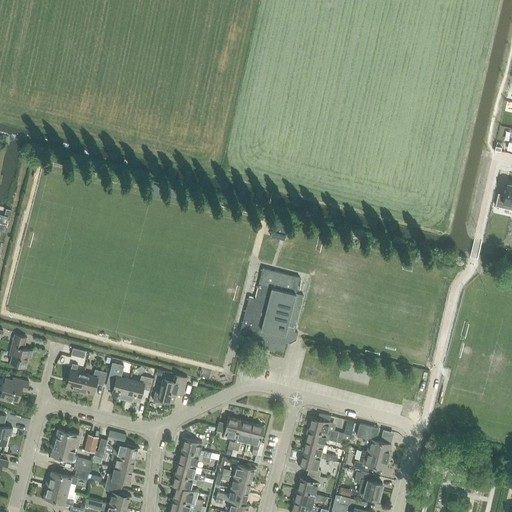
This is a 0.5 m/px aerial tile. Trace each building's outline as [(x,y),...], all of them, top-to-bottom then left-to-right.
[(498,192),(495,205),(511,208),(511,182),(507,182),(504,194),(498,192)] [(281,239),(284,240),(289,223),(275,219),(274,222),(271,236),(281,239)] [(256,338),(255,343),(263,345),(263,346),(274,349),(275,348),(283,350),(285,341),(290,343),(296,339),(298,332),(294,331),(303,295),(295,293),(299,277),(262,267),(255,299),(249,297),(240,333),(256,338)] [(33,350),(24,347),(27,337),(15,334),(9,353),(12,354),(10,362),(26,366),(29,355),(32,356),(33,350)] [(84,357),(84,356),(86,350),(73,347),(71,354),(84,357)] [(113,362),(108,379),(115,381),(113,389),(112,395),(125,399),(130,379),(120,376),(123,365),(113,362)] [(73,389),(80,391),(84,373),(77,371),(79,365),(73,363),(67,385),(73,387),(73,389)] [(93,376),(84,373),(80,391),(88,393),(88,390),(94,392),(97,382),(103,384),(106,372),(95,369),(93,376)] [(130,379),(125,399),(140,403),(143,389),(149,390),(152,378),(142,375),(140,381),(130,379)] [(163,378),(159,392),(155,392),(153,400),(164,403),(165,399),(173,401),(177,388),(184,390),(187,378),(175,375),(173,381),(163,378)] [(22,388),(28,389),(30,382),(15,378),(15,380),(5,377),(0,396),(0,397),(7,400),(8,397),(19,400),(22,388)] [(9,434),(11,434),(13,427),(3,425),(5,414),(0,412),(0,441),(6,443),(9,434)] [(225,432),(224,434),(236,437),(241,419),(229,416),(227,423),(225,432)] [(311,416),(308,428),(338,436),(339,431),(328,428),(330,421),(318,418),(311,416)] [(235,441),(233,448),(238,450),(241,439),(248,440),(252,422),(241,419),(236,437),(235,441)] [(252,422),(248,440),(254,442),(251,453),(257,455),(259,443),(264,426),(252,422)] [(360,423),(356,435),(366,438),(364,443),(370,444),(368,451),(388,457),(391,444),(375,440),(379,427),(378,427),(360,423)] [(308,428),(305,440),(323,445),(325,440),(326,440),(329,439),(336,441),(338,436),(308,428)] [(79,436),(58,430),(55,443),(75,449),(79,436)] [(339,431),(338,436),(342,437),(349,439),(351,434),(344,432),(339,431)] [(86,445),(84,449),(94,452),(95,450),(98,437),(91,435),(88,445),(86,445)] [(182,437),(179,449),(210,457),(211,451),(200,449),(202,442),(182,437)] [(101,438),(98,450),(104,451),(107,441),(107,439),(101,438)] [(305,440),(302,452),(320,457),(331,460),(333,455),(321,452),(323,445),(305,440)] [(107,441),(104,451),(111,453),(113,448),(107,441)] [(73,469),(76,470),(89,473),(92,461),(78,457),(78,455),(74,454),(75,449),(55,443),(51,455),(71,460),(70,462),(75,463),(73,469)] [(114,448),(112,453),(135,459),(138,448),(120,443),(118,449),(114,448)] [(179,449),(176,461),(196,466),(197,459),(209,462),(210,457),(179,449)] [(356,461),(354,467),(368,471),(369,465),(385,469),(388,457),(368,451),(361,450),(358,462),(356,461)] [(302,452),(299,464),(311,467),(309,473),(320,475),(321,470),(317,469),(320,457),(302,452)] [(112,453),(111,459),(115,460),(114,466),(132,471),(135,459),(112,453)] [(0,471),(1,467),(6,468),(9,460),(0,457),(0,471)] [(176,461),(173,473),(204,481),(205,477),(205,476),(194,473),(196,466),(176,461)] [(238,464),(234,476),(254,481),(257,469),(238,464)] [(108,473),(106,484),(121,487),(123,482),(129,483),(132,471),(114,466),(112,474),(108,473)] [(52,472),(48,485),(69,491),(71,482),(76,484),(77,478),(87,480),(89,473),(76,470),(74,476),(71,476),(71,478),(52,472)] [(357,471),(354,481),(361,483),(358,494),(380,499),(384,484),(372,481),(373,476),(357,471)] [(173,473),(170,484),(174,485),(190,490),(191,483),(202,486),(204,481),(173,473)] [(299,476),(296,488),(316,493),(318,486),(321,487),(323,480),(324,477),(320,475),(309,473),(308,479),(299,476)] [(91,475),(90,480),(95,481),(100,482),(101,476),(91,474),(91,475)] [(233,481),(231,488),(251,493),(254,481),(234,476),(233,481)] [(106,484),(104,489),(111,491),(108,503),(126,508),(129,496),(120,493),(121,487),(106,484)] [(67,497),(69,491),(48,485),(45,497),(64,503),(64,504),(71,506),(69,511),(83,511),(84,509),(72,506),(74,499),(67,497)] [(174,485),(170,497),(190,502),(193,490),(190,490),(174,485)] [(218,492),(217,497),(224,499),(232,501),(248,505),(251,493),(231,488),(230,495),(218,492)] [(296,488),(293,500),(313,505),(314,498),(325,501),(326,496),(316,493),(296,488)] [(342,511),(343,510),(347,511),(347,509),(353,511),(352,511),(372,511),(373,511),(361,509),(363,501),(336,494),(332,509),(342,511)] [(170,497),(167,510),(176,511),(187,511),(189,507),(200,510),(201,505),(194,503),(190,502),(170,497)] [(293,500),(290,511),(310,511),(313,505),(293,500)] [(101,502),(99,507),(107,509),(106,511),(125,511),(126,508),(108,503),(101,501),(101,502)] [(232,501),(229,511),(250,511),(252,506),(248,505),(232,501)]
